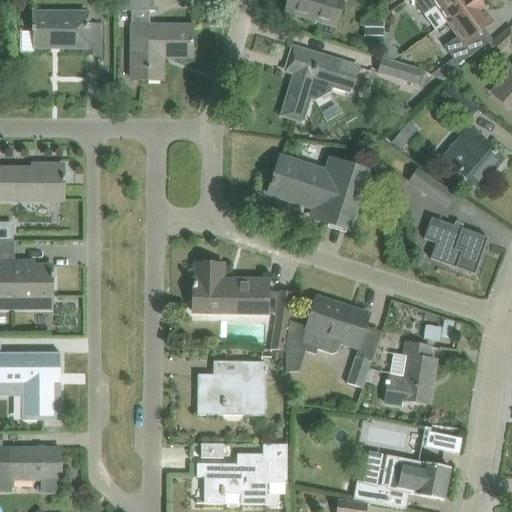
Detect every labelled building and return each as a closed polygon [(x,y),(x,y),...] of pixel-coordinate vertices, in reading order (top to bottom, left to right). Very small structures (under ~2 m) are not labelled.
[(192,57),(192,27),(150,27),(150,12),(151,12),(151,0),(114,0),(114,11),(134,11),(133,81),(162,81),(162,69),(162,51),(171,51),(172,57),(192,57)] [(287,0),(284,12),(303,18),(335,27),(342,0),(287,0)] [(412,0),(423,15),(435,7),(446,22),(476,0),(412,0)] [(476,0),(446,22),(457,37),(445,46),(459,64),(491,40),(484,30),(493,23),(476,0)] [(85,14),(31,14),(31,32),(34,32),(34,47),(84,47),(84,55),(98,55),(98,26),(85,26),(85,14)] [(382,43),(383,20),(364,19),(364,42),(382,43)] [(511,30),(508,28),(482,53),(490,60),(499,52),(500,53),(510,45),(511,46),(511,30)] [(383,59),(384,59),(391,61),(399,56),(390,44),(390,33),(384,33),(383,59)] [(281,116),(301,122),(308,99),(317,101),(320,92),(347,101),(350,90),(357,67),(292,48),(288,63),(297,65),(281,116)] [(377,73),(417,85),(421,70),(391,61),(384,59),(383,59),(382,58),(377,73)] [(511,70),(493,94),(511,109),(511,70)] [(448,86),(438,101),(468,122),(478,107),(448,86)] [(493,151),(493,152),(478,139),(481,135),(467,123),(457,135),(462,139),(444,160),(478,189),(502,160),(496,154),(496,153),(493,151)] [(336,176),(299,165),(280,158),(273,182),(272,181),(270,186),(271,186),(269,194),(316,209),(316,207),(326,209),(322,221),(348,231),(354,212),(368,172),(340,163),(336,176)] [(0,169),(0,200),(43,201),(63,201),(63,184),(64,184),(65,178),(63,177),(63,165),(43,165),(43,172),(35,172),(35,170),(0,169)] [(418,170),(408,185),(446,211),(456,195),(418,170)] [(435,244),(430,259),(474,275),(487,238),(430,218),(423,239),(435,244)] [(14,262),(0,262),(0,308),(14,308),(14,302),(51,302),(51,279),(53,279),(53,274),(51,274),(51,267),(14,267),(14,262)] [(210,313),(230,313),(277,314),(271,349),(285,351),(288,330),(293,295),(267,292),(267,282),(223,281),(223,265),(195,265),(195,280),(193,280),(192,308),(210,308),(210,313)] [(314,303),(302,340),(300,345),(331,355),(337,352),(340,343),(358,349),(369,315),(351,309),(350,314),(314,303)] [(444,321),(441,338),(451,340),(454,322),(444,321)] [(393,355),(389,376),(387,376),(382,406),(401,409),(403,401),(428,405),(436,360),(428,359),(430,347),(405,343),(403,356),(393,355)] [(285,351),(271,349),(262,349),(261,358),(285,359),(285,351)] [(0,353),(0,385),(22,386),(22,391),(22,422),(60,421),(60,386),(60,353),(40,354),(0,353)] [(355,355),(346,384),(362,389),(371,361),(355,355)] [(197,415),(217,416),(264,416),(265,366),(238,366),(238,376),(198,375),(197,415)] [(277,440),(280,436),(280,432),(277,429),(272,429),(269,433),(270,437),(273,440),(277,440)] [(1,435),(0,434),(0,490),(9,491),(9,480),(41,480),(41,493),(60,493),(61,449),(1,449),(1,435)] [(457,455),(461,440),(443,436),(439,451),(457,455)] [(201,444),(201,459),(208,459),(223,459),(223,444),(201,444)] [(196,464),(196,478),(204,478),(204,504),(225,505),(225,495),(240,495),(240,505),(264,505),(264,484),(288,484),(287,445),(276,445),(264,445),(263,454),(257,454),(237,454),(237,465),(196,464)] [(443,501),(450,468),(386,455),(383,471),(387,472),(384,487),(383,489),(386,490),(404,493),(443,501)] [(12,480),(11,490),(39,490),(39,481),(12,480)] [(369,484),(356,482),(353,498),(383,504),(386,490),(383,489),(384,487),(369,484)] [(337,502),(335,511),(365,511),(366,506),(337,502)]
